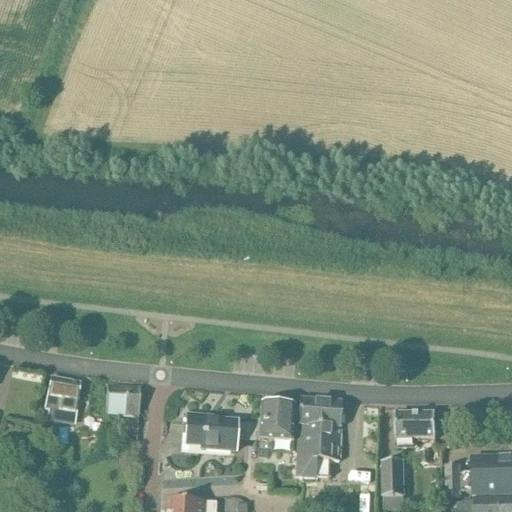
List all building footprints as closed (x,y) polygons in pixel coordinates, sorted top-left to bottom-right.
[(46,423),(57,425),(59,415),(76,418),(82,388),(51,381),(45,413),(48,413),(46,423)] [(118,419),(117,448),(135,448),(137,419),(138,419),(140,390),(107,388),(105,418),(118,419)] [(341,405),(299,403),(296,464),(315,465),(339,465),(341,405)] [(245,427),(244,446),(292,449),(292,446),(295,409),(261,407),(259,424),(257,424),(257,427),(245,427)] [(397,443),(436,442),(436,417),(396,418),(397,443)] [(188,420),(187,451),(202,452),(202,454),(235,455),(236,446),(244,446),(245,427),(236,426),(236,425),(209,424),(210,421),(188,420)] [(69,466),(70,449),(57,448),(63,465),(69,466)] [(446,469),(447,500),(460,500),(460,495),(472,494),(472,499),(511,497),(511,458),(471,460),(472,476),(460,477),(459,469),(446,469)] [(380,464),(383,511),(404,511),(403,500),(406,499),(404,463),(380,464)] [(315,465),(296,464),(296,482),(315,482),(315,465)] [(450,506),(451,511),(511,511),(511,499),(474,501),(474,504),(450,506)] [(164,511),(214,511),(215,505),(165,502),(164,511)]
